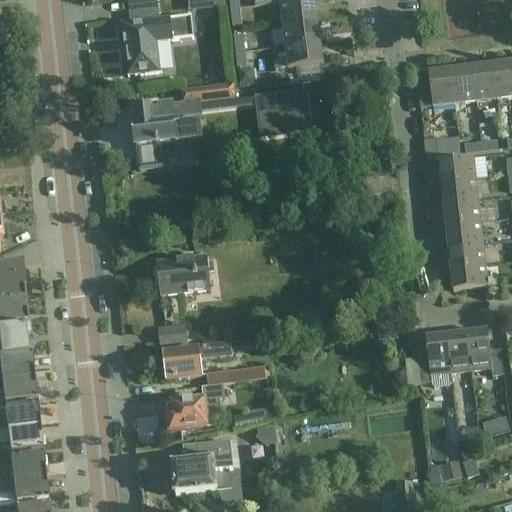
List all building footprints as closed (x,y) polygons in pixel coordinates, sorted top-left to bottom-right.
[(130,27),(122,28),(126,68),(128,80),(134,79),(159,76),(156,46),(194,42),(191,20),(169,22),(160,23),(157,0),(150,0),(127,3),(130,27)] [(230,0),(232,14),(240,13),(238,0),(230,0)] [(253,0),(255,10),(281,7),(315,3),(314,0),(253,0)] [(281,7),(283,29),(317,25),(315,3),(281,7)] [(240,13),(232,14),(234,30),(242,29),(240,13)] [(283,29),(286,50),(320,46),(317,25),(283,29)] [(235,41),(237,57),(246,56),(244,40),(235,41)] [(320,46),(286,50),(289,71),(323,67),(320,46)] [(246,56),(237,57),(239,73),(248,72),(246,56)] [(511,66),(493,69),(497,103),(511,101),(511,66)] [(493,69),(471,71),(475,106),(497,103),(493,69)] [(471,71),(449,74),(453,108),(475,106),(471,71)] [(453,108),(449,74),(428,77),(433,111),(453,108)] [(138,132),(135,133),(137,151),(140,175),(164,173),(161,148),(174,146),(174,148),(202,144),(200,126),(182,128),(181,122),(203,120),(202,114),(256,108),(257,108),(261,139),(311,133),(307,96),(256,102),(256,103),(255,103),(236,105),(234,89),(234,88),(180,95),(182,108),(136,114),(138,132)] [(475,132),(452,133),(453,146),(476,144),(475,132)] [(436,144),(438,160),(438,161),(447,160),(445,143),(436,144)] [(497,145),(481,147),(482,156),(498,154),(497,145)] [(482,156),(481,147),(464,149),(465,158),(482,156)] [(439,165),(441,187),(475,183),(473,161),(439,165)] [(441,187),(443,207),(478,204),(475,183),(441,187)] [(443,207),(446,229),(480,225),(478,204),(443,207)] [(446,229),(448,250),(483,246),(480,225),(446,229)] [(448,250),(451,272),(485,268),(483,246),(448,250)] [(206,261),(177,265),(157,267),(161,301),(210,294),(206,261)] [(0,304),(23,301),(19,265),(0,267),(0,304)] [(485,268),(451,272),(453,295),(488,291),(485,268)] [(0,328),(26,326),(23,301),(0,304),(0,328)] [(185,329),(178,330),(158,333),(160,352),(187,349),(185,329)] [(0,360),(30,357),(26,330),(0,332),(0,360)] [(488,335),(467,338),(472,375),(492,373),(492,380),(504,379),(501,354),(490,355),(488,335)] [(467,338),(447,340),(451,377),(472,375),(467,338)] [(451,377),(447,340),(426,342),(428,362),(417,363),(420,389),(432,387),(433,393),(452,390),(451,377)] [(200,364),(220,361),(233,360),(231,346),(219,348),(188,351),(188,355),(164,358),(167,385),(202,380),(200,364)] [(0,383),(32,380),(30,357),(0,360),(0,383)] [(207,377),(209,390),(234,387),(266,383),(264,371),(232,375),(232,374),(207,377)] [(32,380),(0,383),(0,395),(2,395),(4,407),(35,403),(32,380)] [(234,387),(209,390),(203,391),(204,404),(172,408),(173,417),(167,417),(170,437),(215,431),(213,416),(220,415),(219,402),(226,401),(224,389),(234,388),(234,387)] [(0,433),(38,430),(36,407),(4,410),(5,421),(0,421),(0,433)] [(233,428),(234,432),(251,428),(269,425),(268,412),(249,414),(249,418),(234,421),(235,427),(233,428)] [(287,421),(270,423),(272,438),(289,436),(287,421)] [(41,453),(38,430),(0,433),(0,444),(8,444),(9,457),(41,453)] [(457,433),(459,446),(479,443),(478,431),(457,433)] [(175,500),(195,498),(222,495),(223,506),(241,504),(238,472),(232,473),(230,445),(183,450),(185,467),(172,468),(174,479),(173,479),(175,500)] [(0,485),(44,480),(41,457),(10,460),(11,471),(0,471),(0,485)] [(44,480),(0,485),(0,508),(15,507),(47,503),(44,480)] [(414,511),(413,487),(397,488),(398,511),(414,511)]
